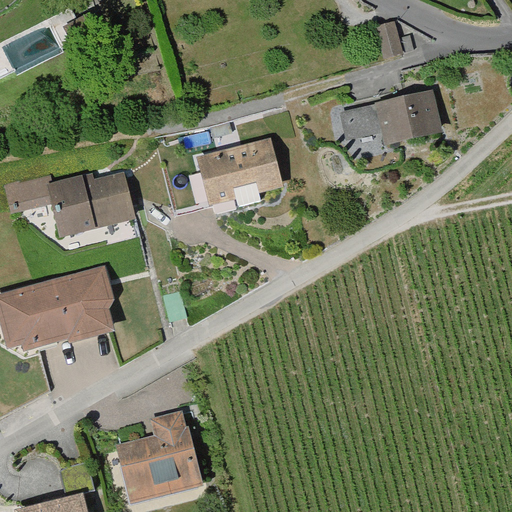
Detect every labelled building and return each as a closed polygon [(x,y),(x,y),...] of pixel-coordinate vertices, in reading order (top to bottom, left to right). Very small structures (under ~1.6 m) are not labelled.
[(394,26),(374,30),(381,63),(401,59),(394,26)] [(0,78),(14,72),(1,43),(0,43),(0,78)] [(439,141),(430,96),(368,108),(377,154),(439,141)] [(288,196),(274,141),(198,160),(212,215),(288,196)] [(49,170),(11,181),(19,208),(59,197),(72,242),(157,219),(141,158),(52,182),(49,170)] [(103,272),(0,296),(0,331),(8,367),(119,340),(103,272)] [(128,511),(207,495),(189,411),(154,419),(159,440),(111,450),(124,511),(128,511)] [(64,501),(20,511),(84,511),(82,499),(92,497),(85,470),(58,477),(64,501)]
